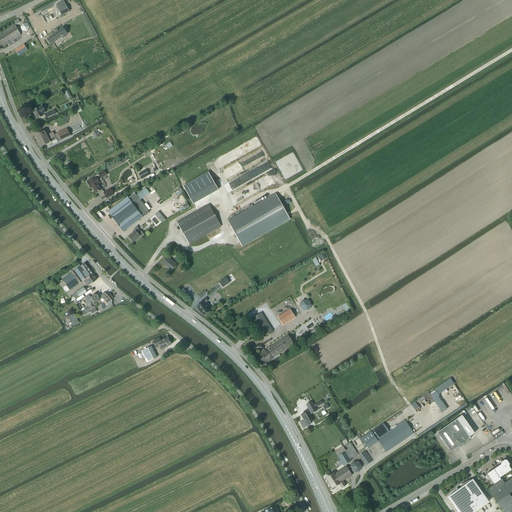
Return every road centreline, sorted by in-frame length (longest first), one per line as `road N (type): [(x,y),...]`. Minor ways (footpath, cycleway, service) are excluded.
road 1 (primary): [(327,511),(267,394),(205,331),(120,264),(47,181),(0,99)]
road 2 (unclassified): [(305,511),(243,397),(106,280),(0,146)]
road 3 (tertiary): [(511,447),(494,448),(385,511)]
